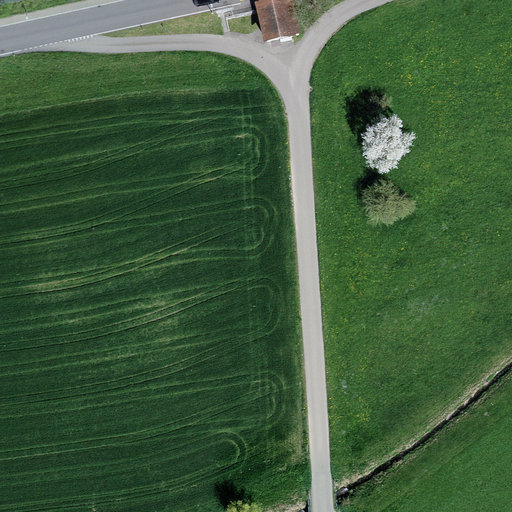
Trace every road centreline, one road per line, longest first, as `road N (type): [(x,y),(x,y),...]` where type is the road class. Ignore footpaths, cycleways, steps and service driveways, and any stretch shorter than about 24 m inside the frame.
road 1 (unclassified): [(320,511),(313,304),(291,80)]
road 2 (unclassified): [(291,80),(235,48),(78,47),(41,32)]
road 3 (tertiary): [(190,0),(41,32)]
